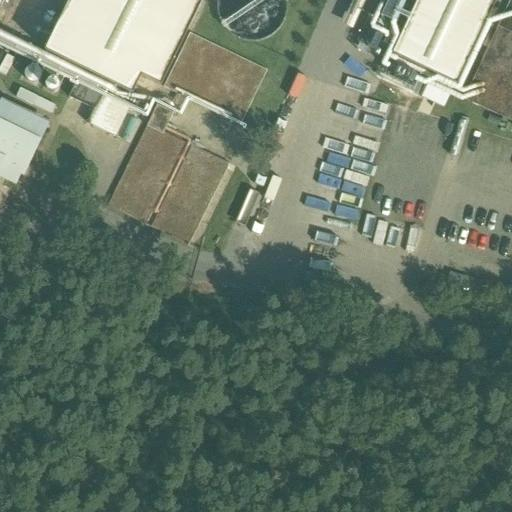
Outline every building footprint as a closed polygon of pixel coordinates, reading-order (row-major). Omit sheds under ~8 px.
[(204,0),(70,0),(45,53),(58,59),(80,70),(133,96),(142,78),(161,87),(204,0)] [(285,21),(287,8),(285,0),(218,0),(217,9),(220,23),(228,34),(240,41),(253,44),(267,41),(278,33),(285,21)] [(488,0),(419,0),(395,52),(452,78),(488,0)] [(59,15),(52,11),(48,18),(55,22),(59,15)] [(80,70),(58,59),(53,70),(75,81),(80,70)] [(130,110),(102,96),(107,86),(81,74),(69,99),(94,111),(87,125),(116,139),(130,110)] [(58,90),(59,88),(58,85),(57,83),(55,82),(52,81),(50,82),(48,83),(47,85),(46,88),(47,90),(48,92),(50,93),(53,94),(55,93),(57,92),(58,90)] [(46,127),(2,105),(0,109),(0,162),(1,163),(0,164),(0,175),(15,183),(21,172),(24,174),(46,127)] [(173,115),(157,107),(146,128),(163,136),(166,130),(173,115)] [(166,130),(163,136),(146,128),(107,212),(187,250),(227,164),(189,146),(191,142),(166,130)] [(405,251),(412,231),(368,217),(362,237),(405,251)]
